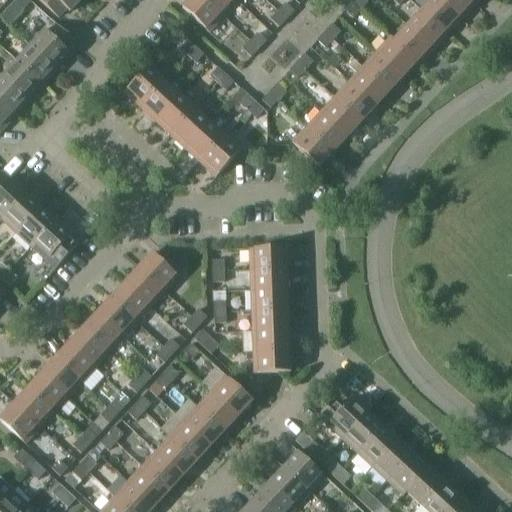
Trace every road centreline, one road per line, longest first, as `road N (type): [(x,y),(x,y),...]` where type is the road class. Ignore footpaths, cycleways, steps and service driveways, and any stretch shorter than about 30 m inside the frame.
road 1 (residential): [(199,511),(322,362),(315,233),(295,195),(153,209),(137,226)]
road 2 (residential): [(511,445),(421,380),(386,320),(378,277),(396,180),(422,143),(511,79)]
road 3 (residential): [(153,0),(108,66),(36,143),(137,226)]
road 4 (residential): [(0,351),(35,337),(137,226)]
